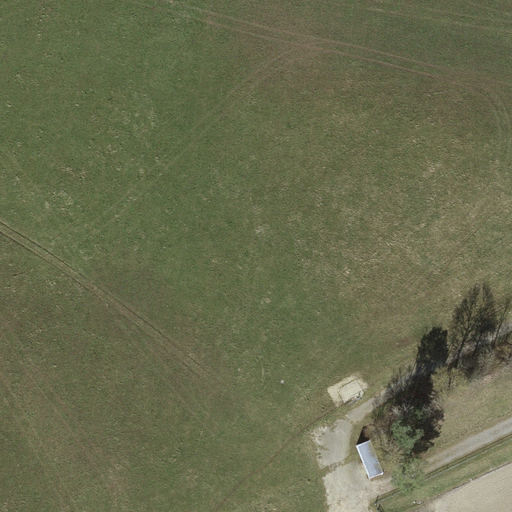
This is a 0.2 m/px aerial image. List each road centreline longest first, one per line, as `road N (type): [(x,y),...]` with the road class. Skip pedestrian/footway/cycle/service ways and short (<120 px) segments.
road 1 (track): [(0,226),(27,243),(98,511)]
road 2 (track): [(511,328),(361,412),(335,458)]
road 3 (track): [(350,499),(511,424)]
